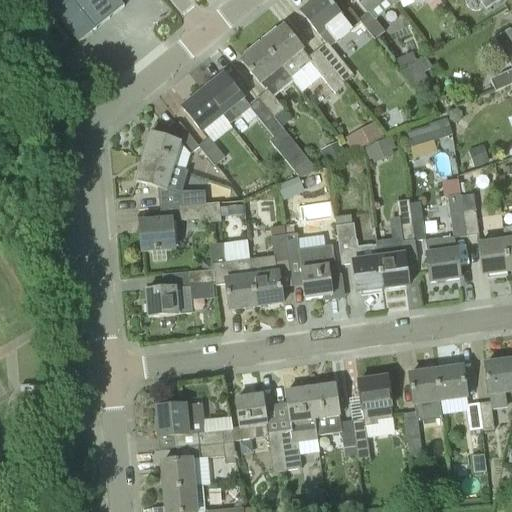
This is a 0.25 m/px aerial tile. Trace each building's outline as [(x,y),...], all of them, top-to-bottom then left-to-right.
[(117,0),(42,0),(79,45),(107,22),(124,8),(117,0)] [(326,45),(317,52),(343,84),(353,76),(330,48),(360,23),(359,21),(350,10),(341,17),(327,0),(318,0),(301,14),(326,45)] [(354,0),(367,15),(359,21),(360,23),(374,41),(385,33),(369,13),(384,0),(354,0)] [(441,4),(438,0),(425,0),(423,2),(431,12),(441,4)] [(284,28),(263,45),(292,82),(302,94),(321,78),(334,95),(344,86),(342,84),(343,84),(317,52),(309,59),(284,28)] [(496,93),(511,85),(511,30),(495,41),(511,69),(511,71),(490,82),(496,93)] [(266,93),(258,100),(274,119),(284,111),(273,98),(292,82),(263,45),(241,62),(266,93)] [(396,59),(401,73),(412,66),(408,55),(396,59)] [(415,91),(429,83),(423,74),(432,69),(425,58),(412,66),(401,73),(400,74),(415,91)] [(203,93),(222,117),(230,126),(250,110),(274,140),(284,132),(274,119),(258,100),(249,107),(224,76),(203,93)] [(201,133),(222,117),(203,93),(182,110),(201,133)] [(410,149),(434,142),(452,137),(447,120),(406,132),(410,149)] [(150,136),(143,159),(184,172),(189,155),(190,156),(199,149),(198,148),(180,124),(169,132),(167,141),(150,136)] [(363,148),(368,162),(371,161),(373,165),(396,157),(395,153),(397,152),(392,138),(363,148)] [(209,139),(198,148),(199,149),(214,167),(225,159),(209,139)] [(339,143),(321,151),(327,163),(344,155),(339,143)] [(490,166),(484,146),(462,153),(469,173),(490,166)] [(160,210),(180,209),(205,206),(204,193),(181,192),(187,173),(184,172),(143,159),(136,183),(158,190),(160,210)] [(297,179),(277,188),(284,203),(304,193),(297,179)] [(461,197),(448,199),(453,239),(454,240),(466,238),(463,213),(461,197)] [(403,243),(377,247),(383,291),(409,287),(403,245),(414,243),(411,220),(409,207),(409,202),(396,204),(397,219),(399,219),(403,243)] [(206,206),(205,206),(180,209),(181,223),(207,220),(220,219),(220,218),(219,208),(219,205),(206,206)] [(409,207),(411,220),(422,219),(420,205),(409,207)] [(243,208),(227,210),(228,218),(244,216),(243,208)] [(228,218),(227,210),(220,210),(220,218),(228,218)] [(476,212),(463,213),(466,238),(479,237),(476,212)] [(335,219),(336,228),(352,226),(351,217),(335,219)] [(174,251),(172,222),(140,224),(142,254),(174,251)] [(296,226),(283,227),(285,238),(297,236),(296,226)] [(377,247),(376,247),(357,250),(354,226),(352,226),(336,228),(341,267),(353,266),(357,294),(383,291),(377,247)] [(271,229),(272,240),(285,238),(283,227),(271,229)] [(511,227),(502,229),(503,243),(505,243),(509,274),(511,273),(511,227)] [(303,286),(306,302),(332,298),(328,269),(337,268),(337,267),(333,267),(331,250),(300,254),(297,236),(285,238),(290,274),(292,287),(303,286)] [(290,274),(285,238),(272,240),(275,258),(250,261),(256,308),(283,305),(279,275),(290,274)] [(460,280),(454,240),(453,239),(425,243),(431,284),(460,280)] [(212,272),(214,284),(214,287),(226,285),(230,312),(256,308),(250,261),(247,242),(222,246),(209,247),(212,272)] [(505,243),(503,243),(479,246),(483,277),(509,274),(505,243)] [(188,286),(214,284),(212,272),(188,274),(188,286)] [(186,289),(146,293),(148,319),(188,316),(186,289)] [(505,395),(511,393),(511,362),(485,366),(490,404),(479,406),(482,431),(483,433),(494,431),(491,407),(506,405),(505,395)] [(462,369),(435,373),(440,403),(467,399),(462,369)] [(409,377),(414,406),(440,403),(435,373),(409,377)] [(352,423),(355,448),(356,457),(357,464),(370,462),(365,429),(378,427),(377,422),(392,420),(390,408),(391,408),(387,379),(358,384),(363,421),(352,423)] [(335,387),(310,390),(317,438),(341,434),(343,450),(355,448),(352,423),(340,425),(335,387)] [(279,433),(285,473),(301,470),(298,445),(317,442),(317,438),(310,390),(286,394),(291,431),(279,433)] [(233,443),(254,440),(254,428),(266,426),(262,397),(236,401),(240,430),(232,431),(232,432),(233,443)] [(198,447),(233,443),(232,432),(205,434),(202,406),(157,410),(160,439),(176,438),(177,450),(198,448),(198,447)] [(466,407),(470,432),(482,431),(479,406),(466,407)] [(416,413),(402,415),(409,461),(422,459),(416,413)] [(267,435),(272,474),(285,473),(279,433),(267,435)] [(236,465),(233,443),(198,447),(198,448),(200,461),(224,458),(224,466),(236,465)] [(355,448),(344,450),(345,459),(356,457),(355,448)] [(483,457),(475,458),(476,470),(484,469),(483,457)] [(162,464),(164,491),(194,488),(192,461),(162,464)] [(71,487),(70,484),(69,469),(59,470),(60,488),(71,487)] [(421,494),(432,497),(435,488),(423,485),(421,494)] [(196,511),(194,488),(164,491),(166,511),(196,511)] [(284,511),(288,508),(280,501),(274,508),(278,511),(284,511)] [(310,511),(310,501),(291,503),(292,511),(310,511)]
